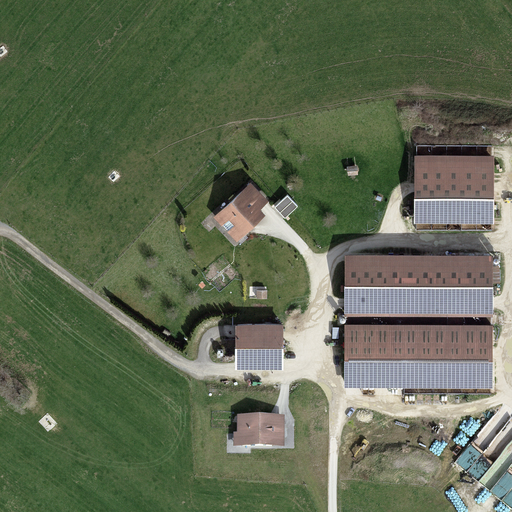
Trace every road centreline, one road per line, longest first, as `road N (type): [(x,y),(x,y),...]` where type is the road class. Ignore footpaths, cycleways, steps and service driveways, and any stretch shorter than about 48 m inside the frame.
road 1 (track): [(0,227),(195,370),(315,378),(334,393),(332,511)]
road 2 (track): [(511,396),(334,393)]
